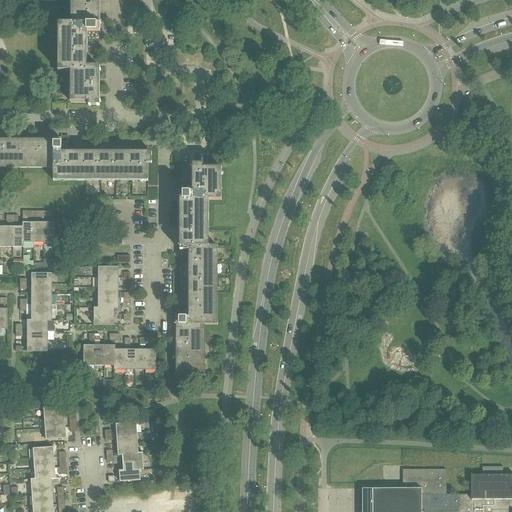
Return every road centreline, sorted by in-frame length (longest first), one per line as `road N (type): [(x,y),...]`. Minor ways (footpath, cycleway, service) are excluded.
road 1 (secondary): [(351,100),(307,163),(276,239),(259,338),(246,511)]
road 2 (secondary): [(269,511),(277,399),(309,233),(337,168),(372,124)]
road 3 (residential): [(160,311),(164,116),(112,116)]
